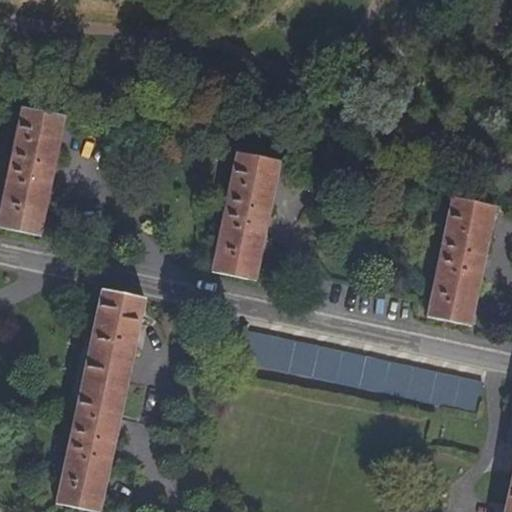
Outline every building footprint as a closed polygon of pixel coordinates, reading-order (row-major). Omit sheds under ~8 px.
[(67,119),(23,110),(0,221),(0,229),(42,239),(67,119)] [(259,283),(284,163),(239,154),(214,274),(259,283)] [(473,327),(498,209),(453,199),(428,319),(473,327)] [(55,506),(85,511),(100,511),(146,302),(101,292),(55,506)] [(483,382),(246,332),(239,364),(476,414),(483,382)]
